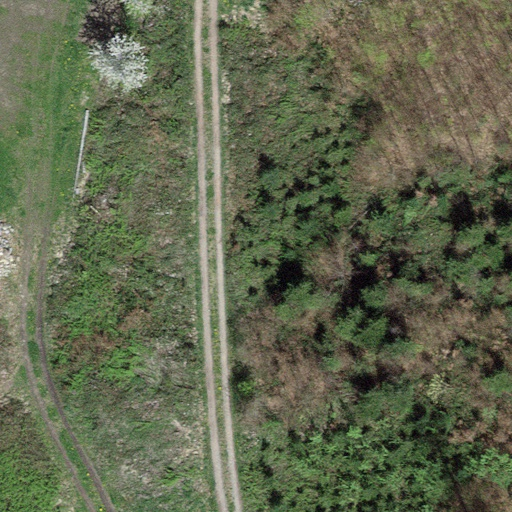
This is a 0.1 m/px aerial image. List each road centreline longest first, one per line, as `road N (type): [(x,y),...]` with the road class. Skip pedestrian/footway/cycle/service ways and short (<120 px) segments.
road 1 (track): [(25,361),(19,238),(157,0)]
road 2 (track): [(118,511),(25,361)]
